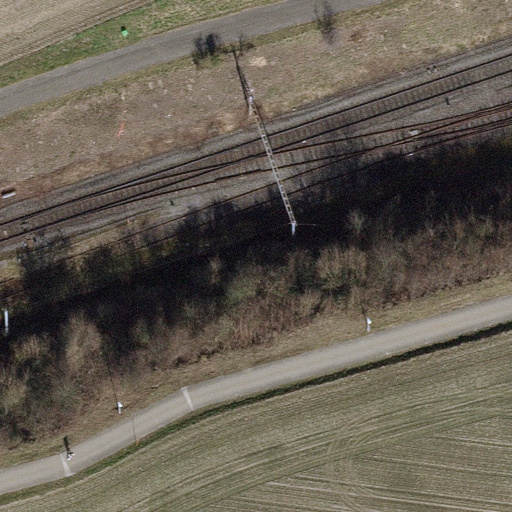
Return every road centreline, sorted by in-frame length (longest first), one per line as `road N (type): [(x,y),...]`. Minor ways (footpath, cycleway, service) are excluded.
road 1 (track): [(511,306),(190,398),(67,463),(0,483)]
road 2 (residential): [(339,0),(125,57),(0,105)]
